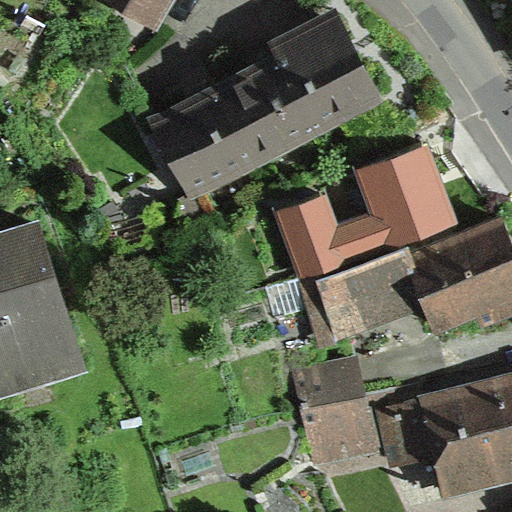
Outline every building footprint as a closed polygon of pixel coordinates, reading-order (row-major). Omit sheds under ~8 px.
[(173,0),(102,0),(155,31),(173,0)] [(269,58),(314,138),(377,103),(331,23),(269,58)] [(209,91),(254,172),(314,138),(269,58),(209,91)] [(147,124),(191,206),(254,172),(209,91),(147,124)] [(414,143),(352,173),(374,215),(338,231),(319,195),(270,218),(299,285),(451,214),(414,143)] [(32,226),(0,236),(0,391),(79,365),(32,226)] [(414,264),(408,250),(301,291),(324,350),(421,313),(433,344),(511,313),(511,272),(496,232),(414,264)] [(357,353),(292,368),(301,409),(366,394),(357,353)] [(434,461),(443,495),(511,477),(511,379),(378,413),(393,471),(434,461)] [(379,448),(366,394),(301,409),(313,463),(379,448)] [(62,511),(57,493),(0,509),(0,511),(62,511)]
